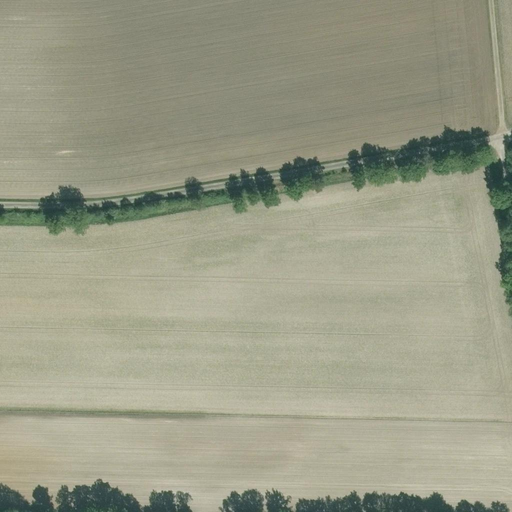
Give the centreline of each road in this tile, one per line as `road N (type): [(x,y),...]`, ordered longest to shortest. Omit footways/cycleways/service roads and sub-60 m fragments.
road 1 (unclassified): [(0,206),(98,205),(499,138)]
road 2 (track): [(504,137),(491,0)]
